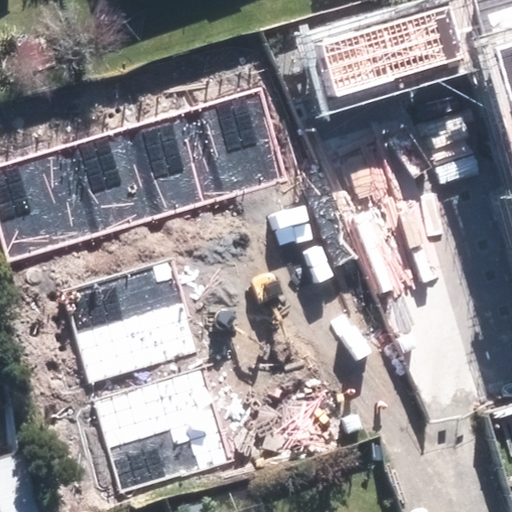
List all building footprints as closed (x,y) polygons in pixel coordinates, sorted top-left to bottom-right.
[(511,192),(511,193),(511,196),(511,0),(471,0),(511,138),(511,192)] [(303,47),(319,104),(472,60),(456,3),(303,47)] [(0,232),(7,259),(288,181),(263,91),(0,164),(0,232)] [(173,258),(60,292),(89,387),(202,353),(173,258)] [(204,365),(92,403),(124,497),(236,460),(204,365)]
